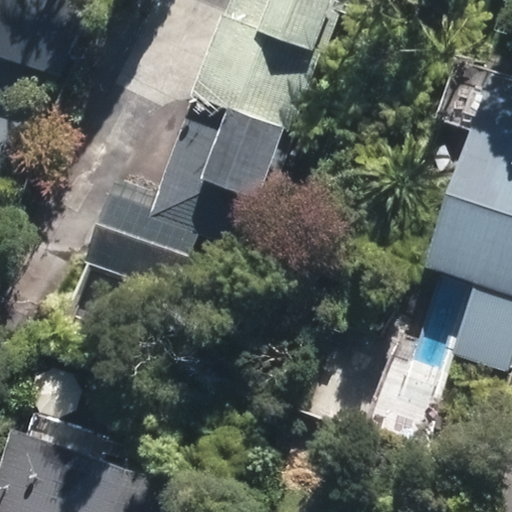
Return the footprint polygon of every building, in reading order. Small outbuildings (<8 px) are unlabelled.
[(85,0),(18,0),(12,20),(71,41),(85,0)] [(340,0),(248,0),(174,201),(134,187),(107,259),(181,286),(204,225),(251,242),(340,0)] [(511,87),(451,261),(511,281),(511,87)] [(511,289),(486,279),(456,358),(511,379),(511,289)] [(124,511),(138,470),(38,438),(14,511),(124,511)]
